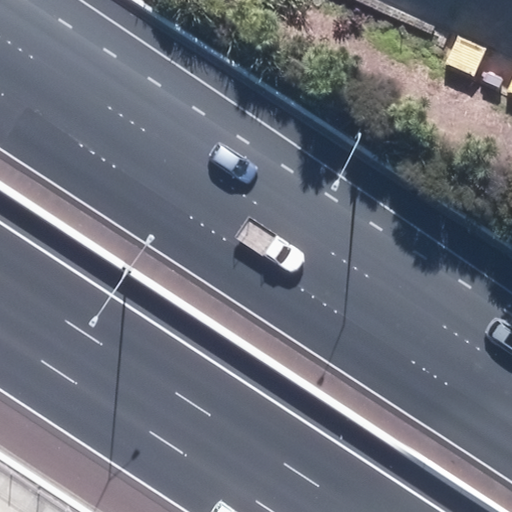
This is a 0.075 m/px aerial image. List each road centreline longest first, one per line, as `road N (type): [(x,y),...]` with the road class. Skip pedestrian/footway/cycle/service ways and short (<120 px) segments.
road 1 (motorway): [(0,35),(511,370)]
road 2 (motorway): [(272,511),(0,333)]
